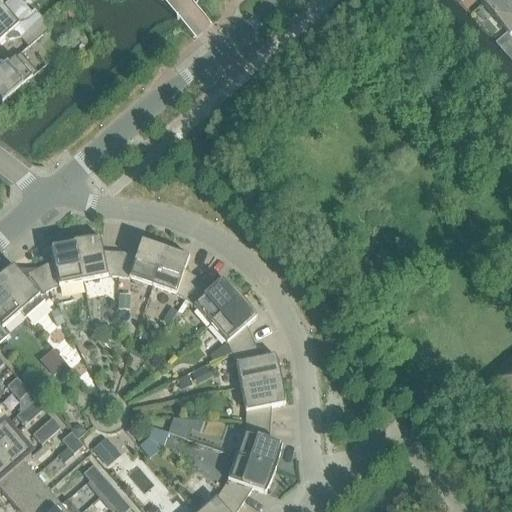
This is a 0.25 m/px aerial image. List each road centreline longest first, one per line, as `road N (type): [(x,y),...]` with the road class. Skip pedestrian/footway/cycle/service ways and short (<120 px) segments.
road 1 (residential): [(313,506),(309,373),(277,301),(239,257),(194,232),(51,196)]
road 2 (residential): [(51,196),(280,0)]
road 3 (residential): [(467,511),(397,432),(313,506)]
